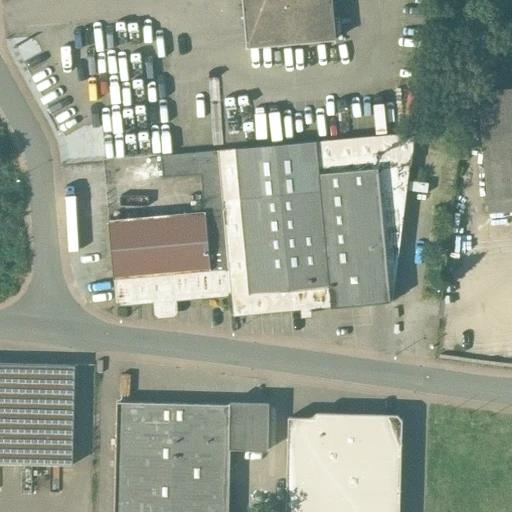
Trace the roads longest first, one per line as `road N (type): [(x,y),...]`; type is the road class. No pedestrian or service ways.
road 1 (residential): [(511,391),(46,329)]
road 2 (residential): [(46,329),(37,157),(0,83)]
